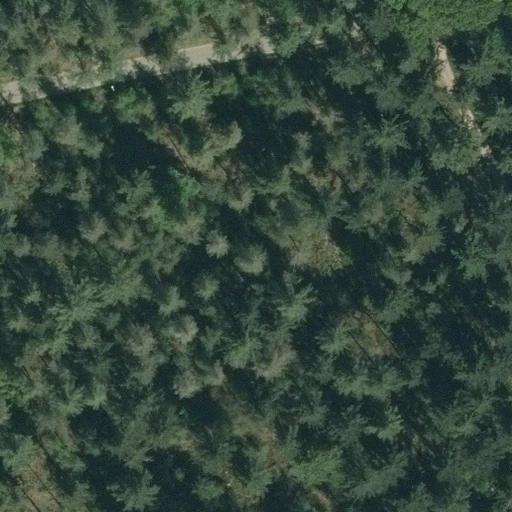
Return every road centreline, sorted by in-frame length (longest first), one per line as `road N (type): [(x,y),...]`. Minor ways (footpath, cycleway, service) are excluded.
road 1 (unclassified): [(0,92),(464,0)]
road 2 (track): [(407,10),(511,216)]
